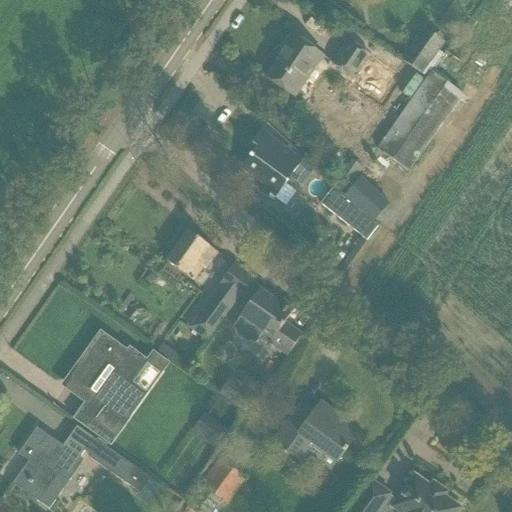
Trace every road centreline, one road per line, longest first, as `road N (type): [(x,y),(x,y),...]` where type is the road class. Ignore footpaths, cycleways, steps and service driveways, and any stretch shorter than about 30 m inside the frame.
road 1 (unclassified): [(511,471),(126,119)]
road 2 (tertiary): [(0,302),(126,119)]
road 3 (tertiary): [(126,119),(210,0)]
